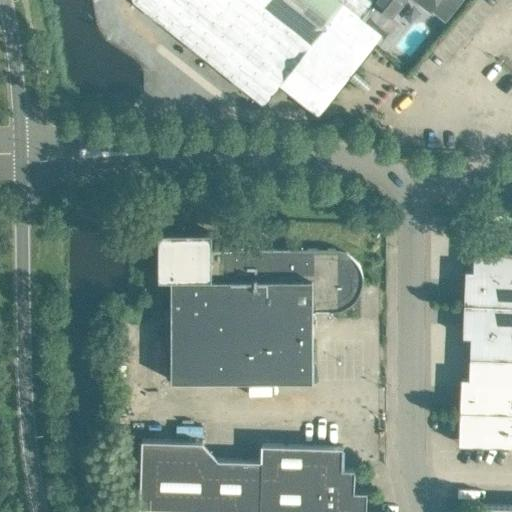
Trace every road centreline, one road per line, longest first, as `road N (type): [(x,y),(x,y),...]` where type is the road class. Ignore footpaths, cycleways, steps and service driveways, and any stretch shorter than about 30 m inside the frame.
road 1 (unclassified): [(410,179),(375,160),(337,155),(20,156)]
road 2 (secondary): [(38,511),(24,433),(20,156)]
road 3 (unclassified): [(423,511),(409,457),(410,179)]
road 4 (secondary): [(20,156),(6,0)]
